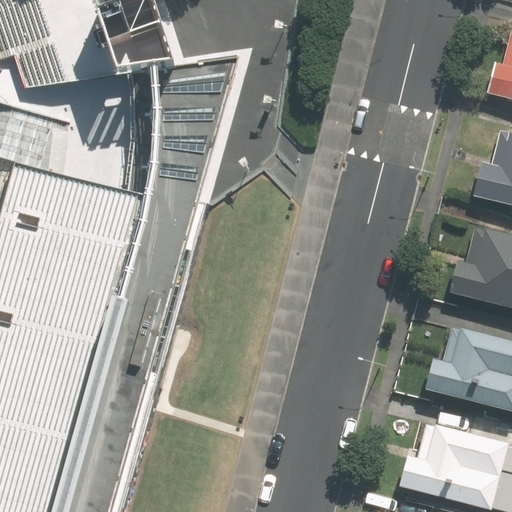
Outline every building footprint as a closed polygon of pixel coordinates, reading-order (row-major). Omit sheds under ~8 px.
[(0,0),(0,60),(17,56),(28,88),(169,65),(159,32),(150,0),(0,0)] [(511,30),(506,29),(496,65),(485,62),(477,92),(511,101),(511,30)] [(0,511),(57,511),(146,202),(58,178),(71,124),(0,103),(0,511)] [(470,161),(461,195),(511,207),(511,132),(493,127),(483,164),(470,161)] [(452,264),(444,295),(511,311),(511,237),(475,228),(465,267),(452,264)] [(153,293),(133,366),(143,369),(163,296),(153,293)] [(511,340),(465,329),(464,334),(451,331),(443,364),(440,363),(433,391),(511,410),(511,340)] [(511,444),(468,433),(472,418),(444,411),(441,427),(428,424),(419,458),(411,456),(403,487),(503,511),(511,476),(511,444)]
